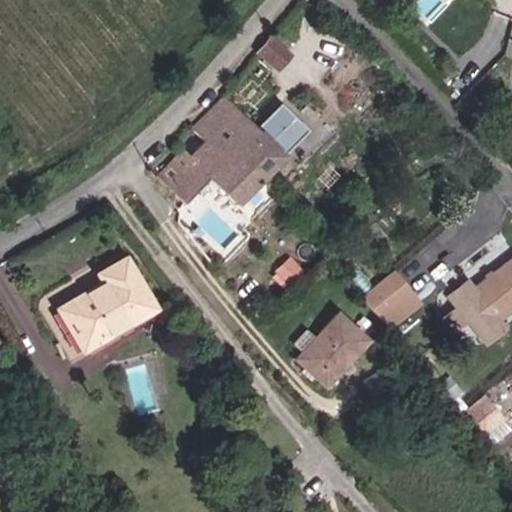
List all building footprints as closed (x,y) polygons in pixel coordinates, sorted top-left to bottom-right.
[(367,0),(372,4),(375,0),(388,0),(408,18),(424,0),(367,0)] [(289,59),(267,42),(254,55),(275,74),(289,59)] [(230,157),(257,184),(282,159),(222,100),(191,131),(206,145),(225,163),(230,157)] [(234,210),(257,184),(230,157),(225,163),(206,145),(190,160),(181,151),(152,182),(182,209),(205,184),(234,210)] [(90,292),(118,329),(152,306),(124,260),(95,276),(100,286),(90,292)] [(500,325),(511,315),(511,263),(474,293),(469,286),(451,301),(470,325),(488,347),(505,332),(500,325)] [(375,323),(404,296),(387,276),(357,303),(374,323),(375,323)] [(118,329),(90,292),(56,310),(82,352),(118,329)] [(383,334),(413,307),(404,296),(375,323),(383,334)] [(470,325),(459,312),(447,322),(457,335),(470,325)] [(318,375),(328,384),(369,339),(340,313),(299,358),(318,375)]
